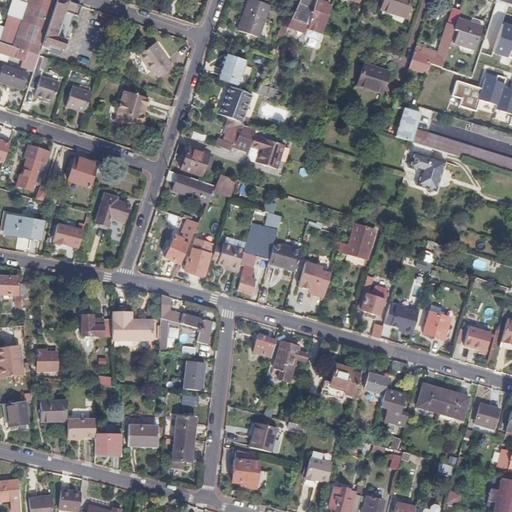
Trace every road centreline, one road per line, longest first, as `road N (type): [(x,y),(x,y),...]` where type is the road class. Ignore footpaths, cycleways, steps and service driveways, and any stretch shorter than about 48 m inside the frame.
road 1 (residential): [(511,386),(226,305)]
road 2 (residential): [(209,502),(226,305)]
road 3 (unclassified): [(157,167),(0,114)]
road 4 (unclassified): [(201,37),(157,167)]
road 5 (residential): [(86,473),(209,502)]
road 6 (residential): [(120,281),(0,258)]
